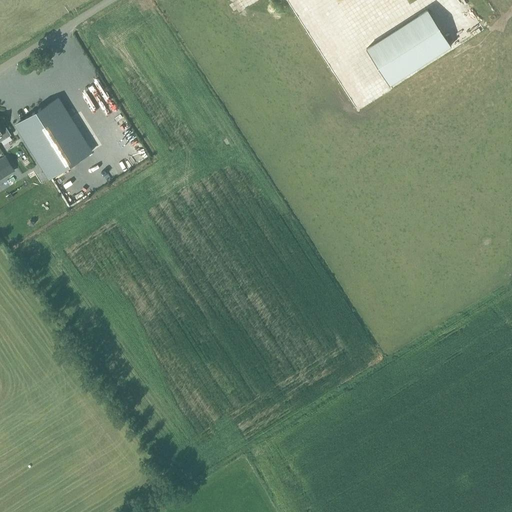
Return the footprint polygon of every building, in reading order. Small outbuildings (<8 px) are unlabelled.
[(327,0),(351,39),(416,0),(327,0)] [(390,85),(450,47),(427,10),(367,49),(390,85)] [(16,125),(48,179),(91,153),(59,99),(16,125)] [(0,141),(11,135),(2,120),(0,121),(0,141)] [(6,156),(0,160),(0,179),(15,170),(6,156)]
